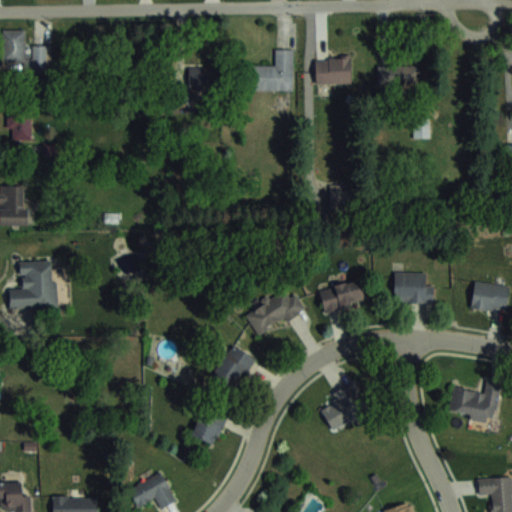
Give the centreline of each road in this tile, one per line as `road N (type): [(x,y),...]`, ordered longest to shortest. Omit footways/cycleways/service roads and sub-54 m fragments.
road 1 (residential): [(0,10),(433,0)]
road 2 (residential): [(212,511),(296,369),(344,342),(444,338),(511,346)]
road 3 (residential): [(404,338),(413,424),(451,511)]
